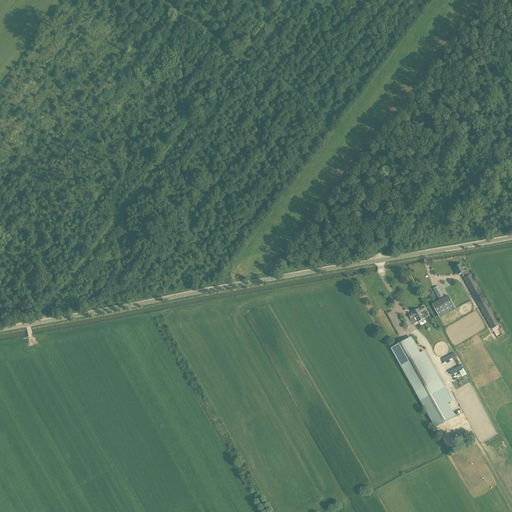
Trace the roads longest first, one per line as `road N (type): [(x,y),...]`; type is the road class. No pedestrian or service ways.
road 1 (tertiary): [(0,329),(511,237)]
road 2 (track): [(42,322),(283,0)]
road 3 (track): [(511,66),(379,260)]
road 4 (track): [(388,0),(312,99)]
